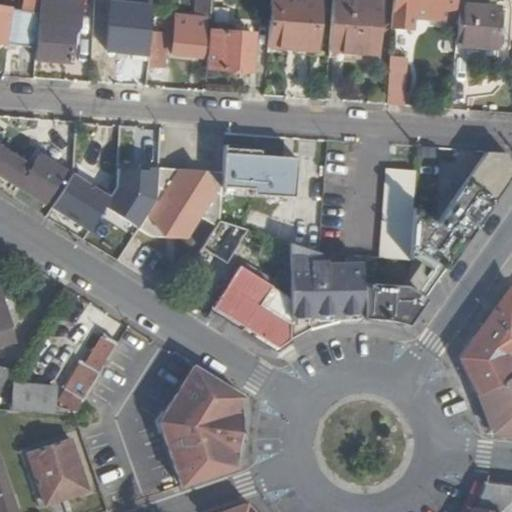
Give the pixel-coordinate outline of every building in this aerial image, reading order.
[(19,0),(16,47),(34,48),(37,0),(36,0),(19,0)] [(37,0),(34,48),(33,61),(70,64),(73,30),(79,31),(80,3),(37,0)] [(173,30),(172,51),(203,53),(206,16),(209,16),(209,0),(193,0),(193,16),(174,14),(173,30)] [(269,0),(266,44),(314,47),(317,0),(269,0)] [(330,0),(327,46),(375,50),(378,0),(330,0)] [(409,0),(407,27),(412,27),(414,13),(429,14),(453,16),(453,0),(409,0)] [(457,0),(454,41),(471,43),(495,45),(499,5),(484,3),(484,0),(457,0)] [(0,8),(0,43),(3,43),(5,25),(13,26),(15,11),(0,8)] [(165,11),(164,29),(173,30),(174,14),(174,12),(165,11)] [(99,16),(99,29),(115,30),(116,17),(99,16)] [(92,28),(90,58),(96,58),(96,68),(118,69),(119,59),(113,58),(115,30),(99,29),(92,28)] [(205,67),(222,69),(254,70),(256,33),(225,30),(208,29),(205,67)] [(149,30),(146,65),(163,66),(165,31),(149,30)] [(471,43),(469,58),(494,60),(495,45),(471,43)] [(387,72),(385,101),(399,102),(400,102),(404,54),(388,53),(387,72)] [(35,119),(32,146),(65,149),(67,121),(35,119)] [(416,145),(415,155),(420,155),(433,156),(434,151),(434,145),(416,145)] [(404,253),(407,256),(414,245),(418,241),(447,262),(511,169),(504,150),(482,148),(431,221),(409,206),(404,253)] [(0,175),(44,203),(63,173),(37,157),(30,169),(0,150),(0,175)] [(222,152),(222,158),(260,161),(260,155),(222,152)] [(220,172),(219,191),(251,194),(251,200),(294,203),(297,163),(260,161),(222,158),(220,172)] [(385,166),(376,254),(403,257),(404,253),(409,206),(413,169),(385,166)] [(157,168),(154,201),(136,230),(149,238),(160,239),(162,233),(172,233),(181,239),(195,216),(213,227),(217,222),(219,191),(220,172),(157,168)] [(112,197),(74,173),(52,207),(90,231),(112,197)] [(213,227),(200,249),(226,265),(236,249),(245,234),(248,231),(217,222),(213,227)] [(245,234),(236,249),(257,257),(263,241),(245,234)] [(263,241),(257,257),(275,263),(281,247),(263,241)] [(414,245),(444,266),(447,262),(418,241),(414,245)] [(287,243),(287,297),(287,339),(293,335),(298,332),(303,329),(308,326),(313,324),(316,322),(320,320),(324,319),(328,318),(333,317),(338,316),(342,315),(347,314),(352,314),(356,314),(356,278),(357,259),(357,255),(344,255),(344,263),(324,263),(324,260),(319,260),(319,254),(287,243)] [(196,254),(223,271),(226,265),(200,249),(196,254)] [(238,267),(212,308),(276,347),(284,340),(287,339),(287,297),(238,267)] [(356,278),(356,314),(358,314),(364,314),(370,314),(378,315),(386,316),(393,318),(397,319),(403,321),(406,322),(424,295),(402,283),(356,278)] [(0,345),(17,339),(0,290),(0,345)] [(511,294),(497,312),(460,359),(478,398),(511,379),(511,370),(508,357),(511,354),(511,294)] [(78,358),(61,385),(64,387),(83,399),(117,343),(102,334),(85,362),(78,358)] [(195,368),(162,420),(184,481),(237,463),(242,398),(195,368)] [(511,379),(478,398),(494,434),(511,435),(511,379)] [(14,383),(11,408),(51,411),(53,386),(14,383)] [(64,387),(57,402),(75,410),(83,399),(64,387)] [(25,450),(44,504),(85,489),(67,435),(25,450)] [(466,511),(511,511),(511,474),(484,471),(480,481),(473,498),(467,511),(466,511)]
